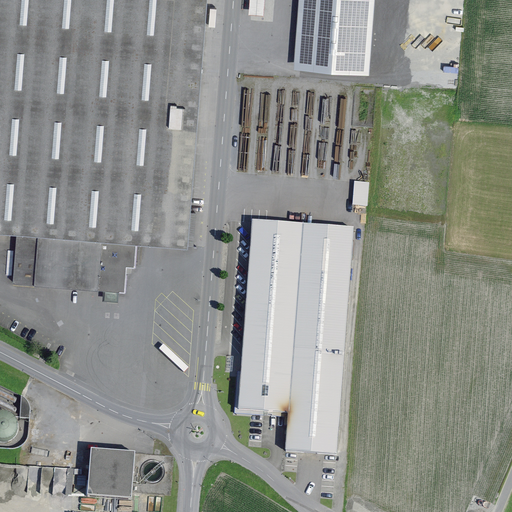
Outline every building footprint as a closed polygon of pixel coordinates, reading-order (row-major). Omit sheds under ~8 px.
[(124,289),(126,264),(134,265),(136,242),(190,246),(209,0),(0,0),(0,229),(15,230),(11,280),(124,289)] [(262,0),(247,0),(247,14),(262,15),(262,0)] [(372,0),(296,0),(292,68),(367,73),(372,0)] [(357,182),(355,205),(370,206),(373,183),(357,182)] [(358,230),(260,224),(246,416),(294,419),(291,453),(342,457),(358,230)] [(0,435),(14,438),(22,393),(2,389),(2,386),(0,385),(0,435)] [(141,452),(97,449),(94,497),(138,500),(141,452)]
